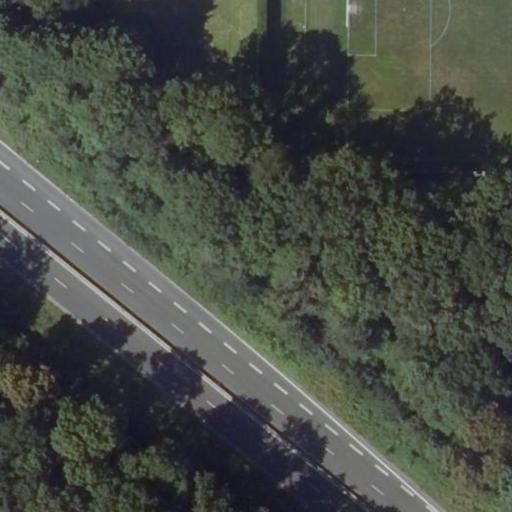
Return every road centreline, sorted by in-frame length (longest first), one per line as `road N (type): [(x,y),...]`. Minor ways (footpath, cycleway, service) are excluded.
road 1 (trunk): [(404,511),(56,228)]
road 2 (trunk): [(0,241),(336,511)]
